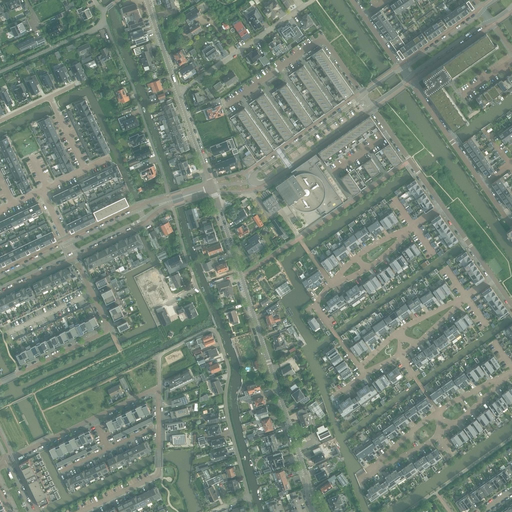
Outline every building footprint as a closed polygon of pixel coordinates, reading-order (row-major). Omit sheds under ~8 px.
[(21,5),(18,0),(12,0),(7,3),(11,10),(21,5)] [(400,0),(399,0),(395,3),(401,12),(406,9),(400,0)] [(406,0),(400,0),(406,9),(411,6),(406,0)] [(466,0),(464,2),(470,11),(474,8),(469,0),(468,0),(466,0)] [(175,1),(165,4),(167,10),(173,8),(173,11),(179,9),(178,7),(176,7),(175,1)] [(267,10),(264,12),(268,17),(271,15),(273,18),(275,16),(276,17),(278,16),(277,15),(279,13),(277,10),(280,7),(276,2),(273,4),(272,3),(266,8),(267,10)] [(464,2),(459,5),(466,14),(470,11),(464,2)] [(49,3),(38,8),(42,16),(53,11),(49,3)] [(395,3),(391,6),(392,8),(394,10),(397,15),(401,12),(395,3)] [(135,4),(123,8),(126,17),(128,17),(130,22),(131,27),(125,29),(126,33),(132,31),(132,28),(144,25),(141,18),(140,18),(139,19),(139,18),(139,17),(139,16),(139,15),(138,14),(138,13),(135,4)] [(4,14),(0,6),(0,5),(0,15),(1,17),(4,15),(6,20),(9,18),(7,12),(4,14)] [(460,6),(456,9),(461,17),(466,14),(459,5),(460,6)] [(78,13),(81,12),(84,20),(92,16),(88,8),(85,10),(83,7),(77,10),(78,13)] [(189,29),(186,31),(189,36),(193,34),(193,35),(202,29),(200,26),(198,22),(195,24),(193,20),(201,15),(197,8),(184,17),(188,23),(190,22),(192,26),(189,28),(189,29)] [(262,26),(258,21),(263,19),(256,9),(250,13),(252,16),(248,19),(250,21),(249,21),(250,22),(255,29),(258,27),(259,28),(262,26)] [(382,9),(372,16),(375,20),(385,13),(382,9)] [(450,10),(457,20),(461,17),(456,9),(452,12),(450,10)] [(450,10),(446,13),(453,23),(457,20),(450,10)] [(388,17),(385,13),(375,20),(378,24),(387,18),(388,17)] [(447,14),(442,17),(449,26),(453,23),(446,13),(447,14)] [(303,17),(304,18),(301,20),(305,25),(302,27),(305,30),(309,27),(308,25),(312,22),(307,14),(303,17)] [(387,18),(378,24),(381,29),(390,22),(387,18)] [(440,18),(435,21),(442,31),(447,28),(440,18)] [(54,27),(48,29),(51,37),(60,32),(58,28),(62,27),(59,20),(52,23),(54,27)] [(244,40),(244,41),(246,40),(250,38),(249,37),(251,36),(240,21),(241,23),(235,27),(244,40)] [(442,31),(435,21),(431,24),(438,34),(442,31)] [(22,22),(10,28),(15,37),(19,35),(20,36),(27,32),(26,30),(22,22)] [(392,27),(390,22),(381,29),(384,33),(392,27)] [(291,24),(290,23),(290,24),(287,26),(286,26),(283,28),(283,29),(280,31),(279,31),(279,32),(284,38),(284,39),(285,38),(290,34),(292,37),(292,38),(293,37),(297,35),(297,34),(297,35),(299,38),(303,35),(297,26),(294,28),(291,24)] [(432,25),(428,28),(434,37),(438,34),(431,24),(432,25)] [(393,27),(392,27),(384,33),(387,37),(395,31),(394,31),(392,27),(393,27)] [(428,28),(423,31),(430,40),(434,37),(428,28)] [(132,39),(133,41),(135,40),(137,45),(148,41),(147,36),(148,35),(147,34),(146,34),(145,32),(144,33),(142,29),(130,33),(132,37),(132,39)] [(395,31),(387,37),(390,41),(394,38),(398,35),(399,35),(398,35),(395,31)] [(417,35),(423,44),(427,41),(422,33),(418,36),(417,35)] [(274,40),(268,44),(275,54),(280,50),(282,53),(284,52),(286,54),(289,51),(288,49),(284,43),(281,45),(279,41),(281,39),(277,34),(275,35),(275,36),(272,38),(274,40)] [(491,49),(493,48),(494,50),(498,47),(497,45),(495,46),(486,34),(422,79),(424,82),(420,85),(422,88),(431,100),(453,132),(466,123),(467,125),(469,124),(466,119),(464,121),(444,91),(439,85),(444,81),(445,82),(461,70),(462,70),(467,67),(466,67),(474,61),(474,62),(479,58),(486,53),(491,49)] [(394,38),(401,48),(406,56),(409,54),(411,53),(405,45),(399,37),(398,35),(394,38)] [(417,35),(413,38),(419,47),(423,44),(417,35)] [(34,37),(18,44),(19,44),(23,51),(21,51),(37,44),(37,45),(33,47),(34,49),(46,43),(43,38),(35,41),(33,37),(34,37)] [(390,41),(396,51),(402,59),(404,58),(406,56),(401,48),(394,38),(390,41)] [(411,40),(408,41),(409,42),(415,50),(417,49),(419,47),(413,38),(411,40)] [(408,41),(409,42),(407,44),(405,45),(411,53),(415,50),(409,42),(408,41)] [(78,48),(81,55),(81,54),(86,52),(87,55),(86,55),(87,56),(85,57),(87,61),(91,60),(89,55),(88,51),(91,50),(88,43),(85,45),(79,48),(78,48)] [(144,58),(141,59),(142,63),(142,65),(143,64),(144,67),(148,66),(150,70),(151,70),(155,68),(156,68),(155,67),(154,64),(151,64),(150,61),(151,61),(151,60),(150,59),(153,58),(151,50),(146,51),(145,49),(144,45),(133,49),(135,54),(136,55),(138,54),(143,53),(145,58),(144,58)] [(209,51),(205,53),(210,59),(218,53),(214,47),(212,48),(210,45),(206,48),(209,51)] [(109,52),(107,47),(101,50),(103,54),(101,55),(96,57),(99,63),(100,66),(105,64),(104,61),(106,61),(111,58),(109,52)] [(322,48),(313,54),(313,55),(345,99),(354,93),(322,48)] [(180,51),(173,55),(175,57),(174,58),(175,60),(176,60),(184,56),(186,54),(183,49),(180,51)] [(258,58),(261,56),(256,50),(252,52),(252,51),(245,56),(251,64),(257,59),(258,58)] [(175,62),(176,64),(177,64),(178,66),(189,60),(187,58),(186,59),(184,56),(176,60),(175,61),(175,62)] [(84,65),(85,65),(88,71),(97,66),(94,60),(84,65)] [(180,72),(178,72),(180,77),(183,76),(184,79),(192,74),(192,75),(196,73),(193,68),(194,67),(195,68),(197,66),(194,61),(192,62),(189,64),(190,64),(180,71),(180,72)] [(75,76),(78,75),(80,79),(84,77),(85,77),(86,76),(87,77),(80,62),(79,62),(80,64),(74,67),(71,68),(72,69),(75,75),(75,76)] [(304,65),(295,71),(298,76),(307,70),(304,66),(304,65)] [(62,67),(54,71),(60,82),(68,79),(65,73),(68,71),(65,66),(62,67)] [(307,70),(298,76),(301,80),(310,74),(307,70)] [(233,72),(223,79),(228,86),(238,79),(233,72)] [(51,81),(54,79),(52,74),(49,75),(48,73),(41,76),(43,81),(44,85),(45,85),(47,88),(53,84),(51,81)] [(301,80),(304,84),(313,78),(310,74),(301,80)] [(36,85),(39,84),(35,75),(30,77),(31,80),(26,82),(32,95),(39,91),(36,85)] [(304,84),(307,88),(316,82),(313,78),(304,84)] [(511,84),(508,78),(503,82),(507,89),(508,91),(511,87),(511,84)] [(150,83),(147,84),(148,87),(151,86),(153,92),(156,91),(162,89),(159,80),(150,83)] [(501,80),(498,83),(503,91),(507,89),(503,82),(501,80)] [(223,86),(223,85),(220,82),(213,86),(216,91),(223,86)] [(316,82),(307,88),(310,93),(318,87),(316,82)] [(25,95),(24,92),(23,90),(26,89),(23,83),(21,84),(22,86),(13,91),(19,102),(27,98),(25,95)] [(278,89),(281,93),(289,87),(287,84),(287,83),(278,89)] [(498,83),(494,86),(500,94),(503,91),(498,83)] [(494,86),(490,88),(496,96),(500,94),(494,86)] [(289,87),(281,93),(283,96),(291,90),(289,87)] [(310,93),(313,97),(321,91),(318,87),(310,93)] [(490,88),(487,91),(492,99),(496,96),(490,88)] [(124,89),(117,91),(119,96),(117,97),(119,102),(121,101),(122,103),(130,100),(128,96),(127,97),(124,89)] [(0,101),(4,100),(7,106),(13,103),(11,99),(13,98),(10,93),(9,93),(7,90),(0,93),(0,101)] [(283,96),(286,100),(294,94),(291,90),(283,96)] [(313,97),(316,101),(324,95),(321,91),(313,97)] [(487,91),(483,93),(489,102),(492,99),(487,91)] [(195,102),(194,103),(195,105),(201,103),(204,102),(204,100),(202,96),(200,97),(198,92),(192,94),(195,102)] [(264,93),(255,99),(258,104),(267,98),(264,94),(264,93)] [(483,93),(479,96),(485,104),(489,102),(483,93)] [(286,100),(288,103),(296,97),(294,94),(286,100)] [(324,95),(316,101),(319,105),(327,99),(324,95)] [(479,96),(475,99),(481,107),(485,104),(479,96)] [(296,97),(288,103),(291,106),(299,101),(296,97)] [(258,104),(261,108),(270,102),(267,98),(258,104)] [(166,105),(163,106),(165,111),(167,110),(171,108),(174,107),(173,103),(172,103),(171,99),(166,101),(167,105),(166,105)] [(319,105),(322,109),(330,103),(327,99),(319,105)] [(76,104),(79,110),(83,107),(88,105),(85,100),(81,102),(76,104)] [(291,106),(293,110),(301,104),(299,101),(291,106)] [(261,108),(264,112),(273,106),(270,102),(261,108)] [(330,103),(322,109),(325,114),(333,108),(330,103)] [(301,104),(293,110),(296,113),(304,108),(301,104)] [(79,110),(81,115),(86,113),(90,110),(88,105),(83,107),(79,110)] [(224,114),(222,109),(222,108),(221,108),(220,105),(217,106),(215,107),(212,108),(207,110),(210,117),(215,115),(216,117),(224,114)] [(264,112),(267,116),(276,110),(273,106),(264,112)] [(165,111),(158,113),(159,115),(162,114),(166,113),(166,115),(169,114),(173,112),(176,111),(174,107),(171,108),(167,110),(165,111)] [(237,114),(239,117),(247,111),(245,108),(236,114),(237,114)] [(306,111),(304,108),(296,113),(298,117),(306,111)] [(81,115),(84,120),(88,118),(93,116),(90,110),(86,113),(81,115)] [(276,110),(267,116),(270,120),(279,114),(276,110)] [(247,111),(239,117),(241,121),(249,115),(247,111)] [(309,115),(306,111),(298,117),(300,120),(309,115)] [(279,114),(270,120),(273,125),(282,119),(279,114)] [(241,121),(244,124),(252,118),(249,115),(241,121)] [(311,118),(309,115),(300,120),(303,124),(311,118)] [(84,120),(86,125),(91,123),(95,121),(93,116),(88,118),(84,120)] [(128,120),(127,120),(125,116),(118,119),(120,123),(123,122),(126,129),(138,124),(135,117),(130,119),(128,120)] [(370,116),(367,118),(367,119),(372,127),(376,124),(370,116)] [(52,123),(49,117),(40,122),(38,123),(41,128),(43,127),(52,123)] [(252,118),(244,124),(246,127),(254,122),(252,118)] [(313,122),(311,118),(303,124),(305,127),(313,122)] [(367,118),(363,121),(369,129),(372,127),(367,119),(367,118)] [(273,125),(276,129),(285,123),(282,119),(273,125)] [(86,125),(88,130),(93,128),(98,126),(95,121),(91,123),(86,125)] [(213,124),(207,126),(209,132),(210,132),(211,134),(210,134),(212,140),(219,138),(222,137),(225,136),(227,135),(225,129),(224,129),(223,127),(224,127),(222,121),(221,121),(220,121),(216,122),(213,124)] [(363,121),(360,123),(365,131),(369,129),(363,121)] [(254,122),(246,127),(249,131),(257,125),(254,122)] [(54,128),(52,123),(43,127),(41,128),(42,128),(44,133),(45,132),(54,128)] [(276,129),(279,133),(288,127),(285,123),(276,129)] [(360,123),(356,126),(362,134),(365,131),(360,123)] [(249,131),(251,134),(259,129),(257,125),(249,131)] [(88,130),(91,135),(96,133),(100,131),(98,126),(93,128),(88,130)] [(356,126),(353,128),(358,136),(362,134),(356,126)] [(174,130),(172,131),(174,136),(178,135),(179,134),(184,133),(182,128),(182,127),(178,129),(176,129),(174,130)] [(279,133),(282,137),(291,131),(288,127),(279,133)] [(57,133),(54,128),(45,132),(44,133),(47,138),(48,137),(57,133)] [(353,128),(349,131),(355,139),(358,136),(353,128)] [(259,129),(251,134),(254,138),(262,132),(259,129)] [(511,137),(511,134),(508,129),(503,132),(511,143),(511,142),(511,140),(510,139),(511,137)] [(502,130),(497,133),(504,143),(507,141),(510,144),(511,143),(503,132),(502,130)] [(91,135),(93,141),(98,138),(103,136),(100,131),(96,133),(91,135)] [(133,146),(146,141),(143,134),(139,136),(138,134),(137,135),(135,131),(130,134),(131,137),(130,138),(133,146)] [(294,135),(291,131),(282,137),(285,142),(294,135)] [(349,131),(346,133),(351,141),(355,139),(349,131)] [(254,138),(256,141),(264,136),(262,132),(254,138)] [(59,138),(57,133),(48,137),(47,138),(49,143),(50,142),(59,138)] [(346,133),(342,136),(348,144),(351,141),(346,133)] [(93,141),(96,146),(101,143),(105,141),(103,136),(98,138),(93,141)] [(256,141),(259,145),(267,139),(264,136),(256,141)] [(342,136),(339,138),(344,146),(345,146),(348,144),(342,136)] [(10,143),(7,138),(0,140),(0,147),(1,147),(10,143)] [(62,143),(59,138),(50,142),(49,143),(52,148),(53,148),(62,143)] [(339,138),(335,141),(341,149),(345,146),(344,146),(339,138)] [(463,143),(467,148),(474,143),(471,138),(463,143)] [(232,139),(226,141),(222,143),(214,145),(214,146),(210,147),(211,152),(213,152),(214,155),(221,153),(226,151),(229,150),(235,148),(232,139)] [(259,145),(261,148),(269,143),(267,139),(259,145)] [(96,146),(98,151),(103,149),(108,146),(105,141),(101,143),(96,146)] [(335,141),(332,143),(337,151),(338,151),(341,149),(335,141)] [(12,148),(10,143),(1,147),(0,147),(0,148),(2,153),(3,152),(12,148)] [(64,148),(62,143),(53,148),(52,148),(54,153),(55,153),(64,148)] [(269,143),(261,148),(263,152),(272,146),(269,143)] [(332,143),(328,145),(328,146),(334,153),(334,154),(338,151),(337,151),(332,143)] [(467,148),(470,153),(478,147),(474,143),(467,148)] [(381,149),(384,153),(392,147),(390,144),(381,149)] [(328,145),(325,148),(331,156),(334,154),(334,153),(328,146),(328,145)] [(98,151),(101,156),(106,154),(110,152),(108,146),(103,149),(98,151)] [(274,150),(272,146),(263,152),(266,155),(274,150)] [(140,147),(133,150),(134,153),(137,160),(152,154),(149,147),(141,150),(140,147)] [(384,153),(386,156),(394,151),(392,147),(384,153)] [(470,153),(473,158),(481,152),(478,147),(470,153)] [(6,157),(15,153),(12,148),(3,152),(2,153),(5,158),(6,157)] [(67,153),(64,148),(55,153),(54,153),(57,158),(58,158),(67,153)] [(325,148),(321,150),(327,158),(331,156),(325,148)] [(321,150),(318,153),(324,161),(327,158),(321,150)] [(386,156),(389,160),(397,154),(394,151),(386,156)] [(473,158),(476,162),(484,157),(481,152),(473,158)] [(17,158),(15,153),(6,157),(5,158),(7,163),(6,163),(6,164),(8,163),(17,158)] [(60,163),(69,159),(67,153),(58,158),(57,158),(59,163),(58,164),(60,163)] [(251,153),(246,156),(252,165),(257,162),(251,153)] [(291,173),(292,174),(291,175),(275,186),(289,204),(290,203),(291,204),(292,205),(293,206),(294,207),(295,208),(296,208),(297,209),(299,210),(300,210),(301,211),(303,211),(305,211),(306,211),(307,211),(308,211),(310,211),(311,210),(312,210),(314,210),(315,209),(316,209),(317,208),(323,216),(322,217),(323,217),(344,203),(316,164),(320,161),(316,154),(291,172),(291,173)] [(389,160),(391,164),(399,158),(400,158),(397,154),(389,160)] [(175,158),(170,160),(172,166),(179,164),(181,170),(189,167),(187,161),(186,161),(185,159),(181,160),(181,159),(181,160),(180,156),(175,158)] [(242,159),(248,168),(252,165),(246,156),(242,159)] [(227,160),(225,161),(229,170),(231,169),(230,167),(237,164),(235,157),(227,160)] [(476,162),(480,167),(488,161),(484,157),(476,162)] [(11,168),(20,163),(17,158),(8,163),(6,164),(9,169),(11,168)] [(399,158),(391,164),(394,167),(402,161),(400,158),(399,158)] [(63,168),(72,164),(69,159),(60,163),(58,164),(61,169),(63,168)] [(371,159),(362,165),(365,169),(374,163),(371,159)] [(229,170),(225,161),(223,162),(216,164),(218,171),(225,168),(226,171),(229,170)] [(480,167),(483,172),(491,166),(488,161),(480,167)] [(13,173),(22,169),(20,163),(11,168),(9,169),(10,168),(12,173),(13,173)] [(377,167),(374,163),(365,169),(368,173),(377,167)] [(74,169),(72,164),(63,168),(61,169),(63,174),(65,173),(74,169)] [(122,176),(117,165),(113,168),(117,177),(117,178),(118,179),(122,176)] [(157,175),(152,177),(158,175),(154,165),(145,169),(154,166),(157,175)] [(145,169),(141,171),(143,176),(147,174),(149,179),(149,178),(150,180),(152,179),(152,177),(157,175),(154,166),(145,169)] [(483,172),(486,176),(494,171),(491,166),(483,172)] [(189,167),(181,170),(183,175),(191,173),(189,167)] [(380,171),(377,167),(368,173),(371,178),(380,172),(380,171)] [(117,177),(113,168),(109,169),(113,178),(113,180),(117,178),(117,177)] [(25,174),(22,169),(13,173),(12,173),(12,174),(13,173),(16,178),(13,179),(14,179),(15,179),(16,178),(20,176),(25,174)] [(113,178),(109,169),(105,171),(109,180),(113,178)] [(109,180),(105,171),(100,173),(105,182),(109,180)] [(105,182),(100,173),(96,175),(101,184),(100,184),(101,185),(105,183),(105,182)] [(340,178),(343,182),(351,176),(348,173),(340,178)] [(27,179),(25,174),(20,176),(16,178),(15,179),(14,179),(16,184),(17,184),(18,183),(23,181),(27,179)] [(101,184),(96,175),(92,177),(97,186),(100,184),(101,184)] [(184,183),(182,176),(176,178),(178,185),(184,183)] [(343,182),(345,185),(354,180),(351,176),(343,182)] [(97,186),(92,177),(88,179),(93,188),(92,188),(93,189),(97,187),(97,186)] [(502,177),(492,184),(495,189),(505,182),(502,177)] [(21,188),(29,184),(27,179),(23,181),(18,183),(17,184),(16,184),(17,184),(20,189),(21,188)] [(93,188),(88,179),(84,181),(89,190),(92,188),(93,188)] [(345,185),(348,189),(356,183),(354,180),(345,185)] [(410,190),(418,184),(415,180),(405,186),(409,191),(410,190)] [(89,190),(84,181),(80,183),(84,192),(89,190)] [(505,182),(495,189),(498,194),(508,187),(508,186),(506,188),(503,184),(505,182)] [(348,189),(350,193),(359,187),(356,183),(348,189)] [(32,189),(29,184),(21,188),(20,189),(22,194),(23,194),(32,189)] [(83,194),(78,184),(73,186),(78,196),(83,194)] [(413,195),(421,189),(418,184),(410,190),(413,194),(413,195)] [(78,196),(73,186),(68,189),(73,198),(72,198),(74,200),(79,197),(78,196)] [(359,187),(350,193),(353,196),(361,190),(359,187)] [(508,187),(498,194),(502,198),(511,191),(508,187)] [(73,198),(68,189),(63,191),(68,200),(72,198),(73,198)] [(416,199),(424,193),(421,189),(413,195),(413,194),(412,195),(415,200),(416,199)] [(68,200),(63,191),(59,194),(63,202),(68,200)] [(511,191),(502,198),(505,203),(511,198),(511,191)] [(123,193),(118,195),(119,199),(124,208),(129,205),(125,196),(123,193)] [(424,193),(416,199),(419,203),(427,197),(424,193)] [(63,202),(59,194),(54,196),(58,205),(63,202)] [(118,195),(113,198),(114,202),(119,210),(124,208),(119,199),(118,195)] [(273,195),(263,202),(271,215),(281,208),(280,206),(273,195)] [(422,208),(431,202),(427,197),(419,203),(418,204),(421,209),(422,208)] [(113,198),(107,200),(109,204),(113,213),(119,210),(114,202),(113,198)] [(107,200),(102,203),(104,206),(108,215),(113,213),(109,204),(107,200)] [(422,208),(425,212),(434,206),(431,202),(422,208)] [(43,212),(39,203),(34,206),(38,214),(43,212)] [(102,203),(97,205),(99,209),(103,218),(108,215),(104,206),(102,203)] [(97,205),(92,208),(93,211),(98,220),(103,218),(99,209),(97,205)] [(38,214),(34,206),(29,208),(33,217),(38,214)] [(33,217),(29,208),(24,210),(28,219),(33,217)] [(193,209),(186,211),(189,222),(197,220),(197,219),(199,219),(196,208),(193,209)] [(236,217),(233,219),(236,224),(243,220),(242,219),(247,216),(245,211),(243,209),(241,211),(238,213),(239,215),(236,217)] [(28,219),(24,210),(19,213),(23,222),(23,221),(28,219)] [(391,211),(385,215),(392,225),(396,222),(398,221),(398,220),(397,219),(395,216),(396,215),(393,211),(392,212),(391,211)] [(92,212),(87,215),(91,223),(96,221),(92,212)] [(23,222),(19,213),(14,215),(18,224),(19,225),(24,223),(23,221),(23,222)] [(439,214),(431,220),(434,225),(438,222),(442,219),(439,214)] [(18,224),(14,215),(9,217),(13,226),(14,228),(19,225),(18,224)] [(87,215),(82,217),(86,226),(91,223),(87,215)] [(163,225),(169,222),(172,220),(171,217),(170,215),(160,219),(161,222),(163,225)] [(385,215),(379,220),(385,228),(386,229),(388,228),(392,225),(385,215)] [(13,226),(9,217),(4,220),(9,229),(13,226)] [(82,217),(77,219),(81,228),(86,226),(82,217)] [(277,218),(271,222),(281,235),(287,231),(277,218)] [(77,219),(72,222),(76,231),(81,228),(77,219)] [(383,229),(377,219),(372,223),(378,232),(383,229)] [(438,222),(434,225),(437,229),(441,226),(446,223),(442,219),(438,222)] [(9,229),(4,220),(0,221),(0,223),(4,231),(9,229)] [(204,228),(202,228),(203,232),(205,231),(206,235),(214,232),(215,232),(211,222),(207,223),(206,221),(202,222),(203,225),(204,228)] [(72,222),(67,224),(69,229),(71,233),(74,232),(76,231),(72,222)] [(169,222),(163,225),(161,224),(160,225),(160,226),(157,227),(160,232),(162,236),(164,235),(173,231),(171,227),(170,225),(169,222)] [(372,223),(371,222),(366,225),(367,226),(373,235),(378,232),(372,223)] [(441,226),(437,229),(440,234),(445,231),(449,228),(446,223),(441,226)] [(241,226),(236,229),(238,233),(240,237),(249,232),(247,228),(247,227),(244,228),(243,225),(241,226)] [(365,227),(364,226),(359,229),(360,230),(366,238),(371,235),(365,227)] [(153,228),(149,230),(151,234),(153,239),(158,237),(155,232),(153,228)] [(445,231),(440,234),(443,238),(448,235),(452,232),(449,228),(445,231)] [(366,238),(360,230),(355,234),(361,242),(366,238)] [(54,236),(52,231),(47,234),(52,243),(54,242),(54,241),(56,240),(54,236)] [(206,235),(207,237),(204,238),(205,242),(208,241),(209,244),(217,241),(218,241),(215,232),(214,232),(206,235)] [(448,235),(443,238),(447,243),(451,240),(455,237),(452,232),(448,235)] [(140,238),(139,236),(138,233),(132,236),(135,241),(137,245),(138,247),(143,244),(142,243),(140,238)] [(52,243),(47,234),(42,236),(47,245),(52,243)] [(248,240),(251,244),(246,247),(250,254),(254,252),(255,253),(259,251),(260,250),(259,248),(262,246),(257,240),(259,238),(257,235),(248,240)] [(359,243),(354,235),(349,238),(354,246),(359,243)] [(47,245),(42,236),(37,239),(42,247),(47,245)] [(135,241),(132,236),(133,236),(128,239),(128,238),(130,243),(132,247),(133,249),(138,247),(137,245),(135,241)] [(349,238),(348,237),(343,241),(344,242),(350,250),(354,246),(349,238)] [(447,243),(450,247),(458,241),(455,237),(451,240),(447,243)] [(130,243),(128,238),(123,240),(125,245),(127,250),(128,251),(133,249),(132,247),(130,243)] [(37,239),(33,241),(35,245),(37,250),(39,249),(40,248),(42,247),(37,239)] [(125,245),(123,240),(123,241),(118,243),(120,248),(122,252),(123,254),(128,251),(127,250),(125,245)] [(33,241),(28,243),(32,252),(37,250),(35,245),(33,241)] [(32,252),(28,243),(23,246),(25,250),(27,254),(29,253),(30,253),(32,252)] [(120,248),(118,243),(113,245),(115,250),(118,255),(118,256),(123,254),(122,252),(120,248)] [(223,251),(220,243),(207,248),(207,247),(202,248),(203,252),(208,251),(210,255),(223,251)] [(349,253),(343,243),(338,247),(344,256),(349,253)] [(414,244),(414,243),(412,245),(408,248),(415,257),(421,253),(420,252),(421,251),(418,247),(417,248),(415,244),(414,244)] [(115,250),(113,245),(113,246),(109,248),(108,247),(108,248),(110,252),(113,257),(113,259),(118,256),(118,255),(115,250)] [(23,246),(18,248),(22,257),(27,254),(25,250),(23,246)] [(344,256),(338,247),(333,250),(339,260),(344,256)] [(18,248),(13,250),(17,259),(22,257),(18,248)] [(110,252),(108,248),(106,249),(103,250),(106,255),(108,259),(112,257),(113,259),(113,257),(110,252)] [(402,252),(403,253),(409,262),(416,258),(415,257),(408,248),(404,250),(402,252)] [(13,250),(8,253),(12,262),(17,259),(13,250)] [(106,255),(103,250),(103,251),(99,253),(99,252),(98,252),(101,257),(103,262),(104,263),(103,261),(108,259),(106,255)] [(160,261),(168,257),(165,251),(157,255),(160,261)] [(457,257),(460,262),(465,259),(469,256),(465,251),(457,257)] [(101,257),(98,252),(94,255),(96,259),(98,264),(99,266),(104,263),(103,262),(101,257)] [(8,253),(3,255),(7,264),(12,262),(8,253)] [(333,254),(332,253),(326,257),(327,258),(333,267),(337,264),(339,263),(339,262),(338,261),(333,254)] [(96,259),(94,255),(93,255),(94,255),(89,257),(91,262),(93,266),(94,268),(99,266),(98,264),(96,259)] [(178,264),(183,263),(179,255),(167,260),(167,261),(171,268),(168,269),(170,274),(180,269),(178,264)] [(399,256),(395,259),(401,267),(401,268),(402,269),(408,264),(402,256),(402,255),(401,255),(399,256)] [(465,259),(460,262),(463,266),(468,263),(472,260),(469,256),(465,259)] [(91,262),(89,257),(84,259),(86,264),(88,269),(89,270),(94,268),(93,266),(91,262)] [(326,257),(320,261),(321,262),(320,263),(323,267),(323,266),(326,270),(327,271),(329,269),(333,267),(327,258),(326,257)] [(395,259),(389,263),(395,272),(401,268),(401,267),(395,259)] [(468,263),(463,266),(466,271),(471,268),(475,265),(472,260),(468,263)] [(208,262),(203,264),(206,271),(211,269),(208,262)] [(227,267),(227,266),(227,265),(227,266),(226,262),(216,266),(215,266),(216,270),(218,270),(219,273),(219,274),(224,273),(223,271),(228,270),(228,269),(229,268),(228,267),(227,267)] [(74,270),(72,265),(67,268),(69,272),(69,273),(71,277),(72,279),(77,276),(76,274),(74,270)] [(471,268),(466,271),(470,275),(474,272),(478,269),(475,265),(471,268)] [(389,266),(383,270),(389,279),(395,275),(389,266)] [(69,272),(67,268),(66,268),(67,268),(62,270),(64,275),(66,279),(67,281),(67,279),(71,277),(72,279),(71,277),(69,273),(69,272)] [(317,269),(309,274),(317,285),(320,283),(322,282),(322,281),(320,279),(323,277),(317,269)] [(474,272),(470,275),(473,280),(477,277),(481,274),(478,269),(474,272)] [(64,275),(62,270),(57,272),(59,277),(61,282),(62,283),(67,281),(66,279),(64,275)] [(377,274),(377,275),(377,276),(383,284),(390,280),(389,279),(383,270),(379,273),(377,274)] [(59,277),(57,272),(57,273),(53,275),(52,274),(52,275),(54,279),(57,284),(57,286),(62,283),(61,282),(59,277)] [(159,278),(156,272),(150,275),(149,274),(142,278),(147,289),(155,285),(153,281),(159,278)] [(178,274),(169,278),(174,289),(183,284),(181,281),(182,280),(181,280),(180,277),(181,277),(180,277),(178,274)] [(309,274),(301,280),(303,282),(307,288),(310,286),(311,288),(312,288),(312,289),(314,287),(317,285),(309,274)] [(477,277),(473,280),(476,284),(485,278),(481,274),(477,277)] [(54,279),(52,275),(47,277),(49,282),(52,286),(53,288),(57,286),(57,284),(54,279)] [(375,276),(369,280),(375,289),(381,284),(375,276)] [(49,282),(47,277),(47,278),(43,280),(43,279),(42,279),(45,284),(47,289),(48,290),(53,288),(52,286),(49,282)] [(107,287),(113,284),(111,281),(108,283),(105,277),(96,282),(99,288),(105,284),(107,287)] [(45,284),(42,279),(37,282),(40,286),(42,291),(43,293),(48,290),(47,289),(45,284)] [(369,280),(363,284),(369,293),(375,289),(369,280)] [(231,286),(230,281),(217,285),(220,292),(225,290),(227,297),(233,295),(231,286)] [(40,286),(37,282),(38,282),(33,285),(37,293),(38,295),(43,293),(42,291),(40,286)] [(278,288),(275,289),(280,297),(283,295),(285,293),(288,291),(291,289),(286,282),(283,284),(280,286),(278,288)] [(444,282),(438,286),(445,296),(451,291),(448,287),(448,286),(446,282),(445,283),(444,282)] [(108,290),(102,293),(104,298),(116,292),(113,284),(107,287),(108,290)] [(157,288),(151,292),(154,299),(153,299),(155,303),(156,303),(157,304),(165,300),(161,292),(165,289),(162,284),(157,287),(157,288)] [(355,286),(351,288),(359,299),(364,296),(363,294),(366,292),(361,285),(358,287),(357,286),(357,285),(356,285),(355,286)] [(34,295),(30,286),(25,288),(27,293),(29,297),(30,299),(35,296),(34,295)] [(438,286),(432,290),(439,300),(445,296),(438,286)] [(493,291),(490,286),(482,292),(481,293),(484,297),(485,296),(489,294),(493,291)] [(27,293),(25,288),(20,290),(22,295),(24,300),(25,301),(25,299),(29,297),(30,299),(29,297),(27,293)] [(347,292),(346,292),(347,292),(347,293),(348,295),(345,297),(351,305),(359,299),(351,288),(348,291),(347,292)] [(429,289),(424,293),(431,303),(436,299),(429,289)] [(22,295),(20,290),(20,291),(15,293),(15,292),(17,297),(19,302),(20,304),(25,301),(24,300),(22,295)] [(485,296),(488,301),(492,298),(496,295),(493,291),(489,294),(485,296)] [(17,297),(15,292),(10,295),(12,300),(15,304),(15,306),(16,306),(15,304),(19,302),(20,304),(19,302),(17,297)] [(120,300),(116,292),(104,298),(106,304),(113,301),(114,303),(120,300)] [(431,303),(424,293),(419,296),(426,306),(431,303)] [(12,300),(10,295),(6,298),(5,297),(7,302),(10,307),(10,308),(15,306),(15,304),(12,300)] [(337,295),(332,298),(340,309),(348,304),(342,295),(339,297),(338,296),(337,295)] [(495,302),(500,299),(496,295),(492,298),(488,301),(487,302),(490,306),(491,305),(495,302)] [(416,296),(411,299),(419,309),(423,306),(416,296)] [(7,302),(5,297),(0,300),(3,304),(5,309),(6,311),(10,308),(10,307),(7,302)] [(268,298),(261,302),(263,306),(270,301),(268,298)] [(327,302),(328,303),(329,304),(326,306),(332,315),(340,309),(332,298),(329,301),(327,302)] [(419,309),(411,299),(407,302),(414,313),(419,309)] [(498,307),(503,304),(500,299),(495,302),(491,305),(490,306),(493,310),(494,310),(498,307)] [(122,310),(124,309),(120,300),(114,303),(116,306),(109,309),(112,314),(121,309),(122,310)] [(272,311),(280,306),(278,303),(266,310),(268,313),(269,315),(266,316),(267,320),(266,320),(268,325),(269,325),(270,327),(277,325),(276,322),(280,321),(279,316),(273,318),(272,314),(273,314),(272,311)] [(405,303),(400,306),(406,315),(411,312),(405,303)] [(193,309),(194,308),(192,304),(191,304),(184,308),(189,319),(196,315),(193,309)] [(501,311),(506,308),(503,304),(498,307),(494,310),(493,310),(496,315),(497,314),(501,311)] [(406,315),(400,306),(395,310),(401,319),(406,315)] [(233,307),(223,310),(224,313),(227,312),(230,323),(233,322),(233,324),(238,323),(237,321),(238,320),(235,310),(234,310),(233,307)] [(509,313),(506,308),(501,311),(497,314),(501,319),(509,313)] [(112,314),(111,314),(114,320),(121,317),(122,319),(128,317),(127,314),(124,315),(121,310),(122,310),(121,309),(112,314)] [(165,309),(158,313),(163,325),(164,325),(170,323),(170,322),(171,322),(165,309)] [(393,311),(388,314),(395,323),(400,320),(393,311)] [(467,314),(466,313),(466,314),(464,315),(460,318),(467,327),(473,323),(473,322),(473,321),(471,318),(470,318),(467,314)] [(388,314),(384,318),(390,327),(395,323),(388,314)] [(94,315),(89,317),(93,326),(94,328),(99,325),(98,324),(97,321),(98,320),(96,316),(94,316),(94,315)] [(89,317),(84,320),(88,329),(89,330),(94,328),(93,326),(89,317)] [(120,331),(132,325),(128,317),(122,319),(124,322),(117,325),(120,331)] [(312,318),(308,321),(310,325),(309,326),(312,329),(313,329),(314,331),(321,326),(323,324),(318,317),(316,319),(315,318),(314,317),(312,318)] [(388,328),(381,318),(376,321),(384,331),(388,328)] [(455,322),(454,322),(455,322),(455,323),(461,332),(467,327),(460,318),(456,321),(455,322)] [(83,320),(84,321),(80,324),(83,331),(84,333),(84,332),(88,330),(89,331),(89,330),(88,329),(84,320),(83,320)] [(384,331),(376,321),(372,324),(372,325),(379,335),(384,331)] [(80,324),(79,322),(74,324),(75,326),(78,333),(79,335),(84,333),(83,331),(80,324)] [(454,325),(449,328),(456,338),(461,335),(454,325)] [(79,335),(78,333),(75,326),(70,328),(74,336),(74,338),(75,337),(74,337),(79,335)] [(69,327),(64,329),(65,331),(69,338),(70,340),(74,338),(74,336),(70,328),(69,327)] [(367,332),(373,341),(378,338),(372,328),(367,332)] [(456,338),(449,328),(444,331),(451,342),(456,338)] [(69,338),(65,331),(64,329),(59,331),(60,333),(64,340),(64,342),(65,342),(69,340),(70,340),(69,338)] [(55,335),(59,343),(60,345),(65,342),(64,342),(64,340),(60,333),(59,331),(54,334),(55,335)] [(362,335),(369,345),(373,341),(367,332),(362,335)] [(197,340),(195,341),(197,345),(203,342),(214,338),(212,333),(201,337),(196,339),(197,340)] [(59,343),(55,335),(54,334),(50,336),(54,345),(55,347),(59,344),(59,345),(60,345),(59,343)] [(275,344),(274,345),(275,350),(286,347),(284,341),(283,342),(280,334),(273,336),(275,344)] [(444,334),(439,338),(446,348),(451,344),(444,334)] [(54,345),(50,336),(45,338),(45,340),(49,348),(50,349),(53,348),(55,347),(54,345)] [(203,342),(197,345),(197,347),(200,346),(201,349),(205,347),(216,343),(214,338),(203,342)] [(361,338),(355,342),(362,352),(368,347),(361,338)] [(446,348),(439,338),(434,341),(441,351),(446,348)] [(41,342),(40,342),(44,350),(45,352),(45,351),(49,349),(50,350),(50,349),(49,348),(45,340),(41,342)] [(35,343),(36,345),(39,352),(40,354),(45,352),(44,350),(40,342),(41,342),(40,341),(35,343)] [(362,352),(355,342),(349,346),(350,347),(349,348),(352,352),(353,351),(356,356),(362,352)] [(433,344),(429,347),(435,356),(440,353),(433,344)] [(36,345),(31,347),(34,355),(35,356),(36,356),(35,356),(40,354),(39,352),(36,345)] [(31,347),(31,348),(26,350),(26,349),(26,350),(29,357),(30,359),(35,356),(34,355),(31,347)] [(333,347),(325,353),(329,359),(338,353),(336,349),(335,349),(333,347)] [(435,356),(429,347),(424,351),(430,360),(435,356)] [(211,349),(204,352),(204,354),(208,353),(211,358),(219,354),(216,348),(211,350),(211,349)] [(26,350),(21,352),(24,359),(25,361),(26,361),(30,359),(29,357),(26,350)] [(21,352),(16,355),(14,356),(16,360),(18,359),(20,364),(25,361),(24,359),(21,352)] [(422,352),(417,355),(424,364),(429,361),(422,352)] [(338,353),(329,359),(329,360),(330,359),(334,365),(342,360),(340,357),(341,357),(338,353)] [(424,364),(417,355),(412,359),(416,364),(415,364),(417,367),(418,367),(419,368),(424,364)] [(493,356),(487,360),(493,370),(499,365),(496,361),(497,360),(494,356),(493,357),(493,356)] [(493,370),(487,360),(481,364),(487,373),(487,374),(488,374),(489,372),(493,370)] [(343,361),(334,367),(339,373),(348,366),(345,362),(344,363),(343,361)] [(210,366),(209,367),(212,373),(221,369),(218,363),(213,365),(212,362),(209,363),(210,366)] [(290,365),(282,370),(285,379),(295,373),(290,365)] [(471,367),(478,378),(479,378),(485,373),(478,365),(473,369),(471,367)] [(348,366),(339,373),(343,379),(344,379),(348,377),(348,376),(352,373),(350,371),(351,370),(348,366)] [(403,375),(401,372),(400,372),(397,367),(392,371),(399,381),(399,380),(403,377),(402,376),(403,375)] [(478,378),(471,367),(465,371),(472,382),(478,378)] [(189,370),(169,380),(169,386),(170,390),(193,378),(191,375),(189,370)] [(399,381),(392,371),(387,374),(394,384),(399,381)] [(463,372),(458,376),(465,385),(468,382),(469,382),(470,382),(469,381),(469,380),(463,372)] [(384,374),(382,375),(378,378),(385,388),(384,387),(390,382),(385,375),(384,374)] [(458,376),(453,379),(459,387),(460,388),(461,388),(465,385),(458,376)] [(124,377),(119,379),(124,389),(128,386),(124,377)] [(211,383),(215,394),(223,391),(218,380),(217,381),(215,378),(210,380),(211,383)] [(372,382),(372,383),(373,383),(379,392),(385,388),(378,378),(374,381),(372,382)] [(451,379),(446,382),(452,391),(457,388),(451,379)] [(446,382),(441,386),(447,395),(452,391),(446,382)] [(244,392),(246,396),(240,398),(241,401),(245,400),(252,398),(252,397),(251,398),(249,394),(252,393),(255,392),(255,391),(260,389),(258,383),(247,386),(248,390),(244,392)] [(119,385),(108,390),(111,397),(119,393),(120,395),(123,394),(119,385)] [(367,385),(365,386),(362,389),(370,400),(378,394),(372,385),(369,388),(368,386),(367,385)] [(435,391),(441,399),(446,396),(439,387),(435,390),(435,391)] [(300,399),(301,401),(300,401),(302,404),(309,399),(307,396),(305,398),(304,396),(299,389),(298,390),(296,388),(292,391),(293,393),(292,394),(297,402),(300,399)] [(357,392),(357,393),(358,393),(359,395),(357,396),(356,397),(362,405),(370,400),(362,389),(359,391),(357,392)] [(511,401),(511,395),(508,390),(502,394),(509,404),(511,401)] [(433,398),(436,403),(441,399),(435,391),(430,394),(430,395),(432,398),(433,398)] [(186,395),(172,400),(172,407),(174,407),(188,403),(187,399),(186,395)] [(255,409),(257,408),(257,406),(265,403),(266,402),(265,400),(264,400),(263,397),(253,400),(252,398),(245,400),(246,403),(249,402),(250,404),(252,403),(254,410),(255,409)] [(350,398),(350,397),(349,398),(348,399),(345,401),(352,412),(360,406),(354,398),(352,400),(350,398)] [(425,397),(420,400),(426,410),(431,406),(428,401),(429,401),(426,397),(426,398),(425,397)] [(502,411),(508,407),(502,398),(501,397),(499,399),(496,401),(495,401),(503,412),(502,411)] [(310,404),(307,406),(312,413),(315,411),(319,417),(322,416),(325,414),(315,400),(313,402),(310,404)] [(420,400),(415,404),(422,413),(426,410),(420,400)] [(340,404),(340,405),(340,406),(341,407),(338,409),(344,418),(352,412),(345,401),(341,403),(340,404)] [(503,412),(495,401),(491,404),(489,406),(490,407),(497,416),(503,412)] [(146,403),(141,405),(145,414),(150,412),(146,403)] [(141,405),(135,408),(136,408),(140,417),(140,416),(144,414),(145,414),(141,405)] [(413,405),(409,408),(415,418),(419,415),(420,414),(419,413),(413,405)] [(173,411),(170,412),(172,419),(175,418),(189,414),(187,407),(173,411)] [(254,410),(249,411),(250,414),(254,413),(255,417),(256,420),(256,421),(261,419),(260,416),(268,413),(266,407),(256,410),(255,409),(254,410)] [(298,411),(299,414),(299,416),(300,420),(301,419),(301,421),(302,427),(311,424),(312,423),(310,417),(312,416),(310,412),(308,413),(307,411),(305,407),(303,407),(298,411)] [(131,410),(135,419),(140,417),(136,408),(131,410)] [(409,408),(404,412),(409,420),(410,421),(411,420),(415,418),(409,408)] [(496,418),(489,410),(489,409),(487,410),(483,413),(489,422),(496,418)] [(131,410),(128,411),(126,412),(126,413),(126,412),(130,421),(131,421),(135,419),(131,410)] [(121,414),(126,424),(130,421),(126,412),(126,413),(122,415),(121,414)] [(207,416),(207,417),(206,417),(207,422),(208,421),(209,423),(212,422),(217,421),(220,420),(218,413),(215,414),(215,413),(210,414),(210,415),(207,416)] [(402,413),(397,416),(404,426),(408,423),(409,422),(408,421),(402,413)] [(489,422),(483,413),(479,416),(477,417),(477,418),(483,426),(489,421),(489,422)] [(125,424),(126,424),(121,414),(116,417),(121,426),(121,425),(125,423),(125,424)] [(397,416),(393,420),(398,428),(399,429),(400,428),(404,426),(397,416)] [(112,419),(111,419),(116,428),(121,426),(116,417),(112,419)] [(254,425),(257,424),(259,423),(259,426),(260,427),(261,427),(271,423),(272,422),(271,420),(270,420),(269,417),(262,420),(261,419),(256,421),(256,420),(253,421),(254,425)] [(111,419),(106,422),(111,430),(115,428),(116,428),(111,419)] [(482,428),(477,421),(476,420),(474,421),(470,424),(476,433),(482,428)] [(181,427),(184,427),(183,421),(167,424),(168,431),(182,429),(181,427)] [(261,427),(262,430),(257,432),(258,434),(263,433),(273,429),(272,427),(273,426),(273,424),(272,424),(271,423),(261,427)] [(392,423),(387,426),(394,435),(397,432),(399,432),(398,430),(392,423)] [(476,433),(470,424),(466,427),(464,428),(465,430),(470,437),(476,433)] [(208,430),(207,430),(208,435),(209,434),(210,436),(213,435),(218,434),(221,433),(219,425),(208,428),(208,430)] [(317,428),(318,431),(316,432),(318,437),(320,440),(331,435),(329,432),(327,427),(325,428),(324,425),(317,428)] [(387,426),(382,429),(388,437),(389,439),(390,438),(394,435),(387,426)] [(89,430),(84,433),(89,442),(93,439),(89,430)] [(469,438),(463,431),(462,430),(460,431),(456,434),(462,442),(469,438)] [(381,431),(376,435),(384,445),(387,442),(388,441),(387,440),(381,431)] [(79,435),(84,444),(84,443),(88,441),(88,442),(89,442),(84,433),(84,432),(79,435)] [(276,439),(275,435),(274,435),(274,433),(267,436),(262,437),(263,440),(265,439),(266,443),(269,442),(276,440),(276,439)] [(186,444),(185,434),(184,434),(172,435),(169,436),(170,442),(173,442),(173,444),(173,445),(186,444)] [(462,442),(456,434),(452,437),(450,438),(451,439),(454,443),(453,443),(456,447),(462,442)] [(74,437),(79,446),(84,444),(79,435),(75,437),(74,437)] [(376,435),(372,438),(378,447),(379,448),(380,447),(384,445),(376,435)] [(74,437),(69,440),(74,449),(74,448),(78,446),(78,447),(79,446),(74,437)] [(212,442),(211,442),(213,447),(214,447),(214,448),(227,445),(225,440),(224,441),(224,438),(212,441),(212,442)] [(269,442),(270,445),(264,447),(266,453),(276,450),(275,447),(278,446),(278,445),(276,439),(276,440),(269,442)] [(65,442),(64,442),(69,451),(74,449),(69,440),(65,442)] [(141,444),(137,446),(141,455),(142,456),(147,454),(146,453),(142,444),(142,443),(143,443),(142,441),(140,442),(141,444)] [(147,441),(143,443),(142,443),(142,444),(146,453),(147,454),(146,452),(151,450),(147,441)] [(371,441),(363,447),(371,457),(374,455),(376,454),(376,453),(375,453),(374,451),(377,449),(371,441)] [(68,451),(69,451),(64,442),(59,444),(59,445),(60,445),(64,453),(68,451)] [(55,446),(54,447),(59,456),(64,453),(60,445),(59,445),(55,447),(55,446)] [(131,449),(127,451),(131,460),(136,457),(132,448),(133,448),(132,446),(130,447),(131,449)] [(133,448),(132,448),(136,457),(141,455),(142,457),(142,456),(141,455),(137,446),(133,448)] [(49,449),(50,449),(54,458),(59,456),(54,447),(49,449)] [(311,457),(311,458),(312,460),(312,461),(313,461),(313,460),(314,463),(325,458),(324,455),(322,452),(320,447),(313,450),(314,454),(315,453),(316,455),(312,457),(311,457)] [(363,447),(355,452),(361,461),(364,458),(366,461),(368,460),(371,457),(363,447)] [(227,449),(221,451),(220,451),(218,451),(218,452),(217,452),(213,453),(213,455),(214,459),(215,459),(215,461),(227,457),(226,453),(228,453),(227,449)] [(436,449),(431,452),(433,455),(437,462),(442,458),(442,457),(440,453),(439,454),(436,449)] [(117,455),(118,455),(122,464),(127,462),(122,453),(123,453),(122,450),(120,451),(121,454),(118,455),(117,455)] [(127,451),(123,453),(122,453),(127,462),(131,460),(127,451)] [(281,452),(267,456),(270,464),(273,463),(273,464),(272,464),(274,469),(283,466),(281,461),(278,462),(278,461),(278,460),(283,458),(282,456),(282,455),(282,453),(281,453),(281,452)] [(433,465),(437,462),(433,455),(431,452),(428,455),(426,456),(433,465)] [(113,458),(112,457),(113,457),(113,455),(110,456),(112,458),(108,460),(112,469),(117,467),(113,458)] [(113,457),(112,457),(113,458),(117,467),(122,464),(118,455),(117,455),(113,457)] [(422,457),(419,460),(426,469),(430,465),(424,456),(422,457)] [(40,471),(38,472),(31,458),(20,463),(41,508),(47,506),(45,503),(51,500),(47,490),(45,491),(43,487),(45,486),(40,477),(43,476),(40,471)] [(426,469),(419,460),(416,462),(414,463),(421,472),(426,469)] [(98,465),(95,466),(99,475),(104,473),(100,464),(101,464),(100,461),(97,462),(98,465)] [(101,464),(100,464),(104,473),(109,470),(105,462),(101,464)] [(414,476),(419,473),(411,463),(410,464),(407,466),(414,476)] [(85,470),(85,471),(89,480),(94,478),(90,469),(91,468),(90,466),(88,467),(89,469),(85,471),(85,470)] [(91,468),(90,469),(94,478),(99,475),(95,466),(91,468)] [(315,475),(316,478),(317,478),(318,480),(329,475),(326,469),(325,466),(320,468),(322,471),(315,475)] [(414,476),(407,466),(404,468),(402,469),(409,479),(414,476)] [(234,467),(225,469),(227,474),(226,475),(226,473),(222,474),(223,478),(236,475),(234,467)] [(511,477),(511,476),(511,474),(507,467),(504,468),(500,472),(506,480),(507,481),(509,479),(509,478),(511,477)] [(283,470),(273,473),(276,482),(278,482),(285,479),(284,476),(285,476),(283,470)] [(405,477),(400,470),(397,472),(396,471),(396,470),(395,470),(394,471),(390,474),(392,476),(397,482),(397,484),(405,478),(405,477)] [(79,474),(75,476),(79,485),(84,482),(80,474),(80,473),(81,472),(80,471),(78,472),(79,474)] [(85,471),(81,472),(80,473),(80,474),(84,482),(89,480),(85,471)] [(338,473),(336,475),(343,485),(345,483),(348,481),(341,471),(338,473)] [(504,483),(507,481),(506,480),(500,472),(495,475),(502,483),(503,483),(503,482),(504,483)] [(392,476),(390,474),(387,476),(386,477),(385,477),(386,477),(386,478),(387,480),(384,482),(389,488),(390,489),(397,484),(397,482),(392,476)] [(69,478),(65,480),(65,481),(69,489),(75,487),(70,478),(71,478),(70,475),(68,476),(69,478)] [(236,475),(223,478),(223,479),(222,479),(223,483),(228,481),(229,485),(230,484),(231,490),(239,488),(238,484),(237,484),(236,479),(235,476),(236,475)] [(333,486),(332,484),(336,482),(334,479),(336,478),(334,475),(328,479),(329,480),(320,487),(324,493),(333,486)] [(501,484),(502,483),(495,475),(491,478),(497,487),(498,488),(500,486),(500,485),(501,484)] [(71,478),(70,478),(75,487),(79,485),(75,476),(71,478)] [(215,477),(206,481),(209,488),(205,490),(210,502),(211,501),(211,502),(212,502),(214,501),(215,500),(214,500),(218,498),(216,494),(214,490),(212,486),(212,485),(218,482),(215,477)] [(495,489),(498,488),(497,487),(491,478),(487,481),(488,483),(491,487),(493,490),(494,489),(495,488),(495,489)] [(285,479),(278,482),(279,484),(280,484),(280,485),(282,490),(281,490),(282,490),(283,495),(288,494),(286,489),(289,487),(287,481),(286,482),(285,479)] [(492,490),(493,490),(491,487),(488,483),(487,481),(482,484),(488,493),(489,494),(492,492),(491,492),(491,491),(492,490)] [(387,489),(383,483),(380,485),(379,483),(378,483),(378,482),(378,483),(376,484),(373,486),(375,488),(379,495),(380,497),(389,491),(387,489)] [(486,496),(489,494),(488,493),(482,484),(478,487),(484,496),(485,495),(486,495),(486,496)] [(159,491),(156,486),(151,489),(152,489),(154,494),(156,498),(157,500),(162,497),(161,496),(159,491)] [(375,488),(373,486),(370,488),(368,489),(368,490),(369,491),(370,492),(367,494),(371,501),(374,499),(379,495),(375,488)] [(483,497),(484,496),(482,494),(479,489),(478,488),(478,487),(473,490),(474,491),(480,499),(480,500),(483,498),(482,497),(483,497)] [(152,489),(151,489),(151,490),(147,492),(151,501),(152,502),(151,500),(156,498),(156,500),(157,500),(156,498),(154,494),(152,489)] [(478,502),(480,500),(480,499),(474,491),(473,490),(469,493),(469,494),(475,502),(476,501),(477,501),(477,502),(478,502)] [(151,501),(147,492),(142,494),(146,503),(147,505),(152,502),(151,501)] [(295,492),(289,493),(291,499),(290,499),(291,504),(303,500),(302,498),(299,499),(298,496),(297,497),(295,492)] [(473,504),(475,502),(469,494),(469,493),(462,498),(462,499),(468,507),(469,508),(472,506),(471,506),(471,505),(472,504),(473,504)] [(146,503),(142,494),(137,496),(139,501),(141,505),(142,507),(147,505),(146,503)] [(339,495),(328,499),(333,511),(334,511),(341,511),(341,510),(340,510),(339,509),(341,508),(340,504),(342,503),(339,495)] [(137,496),(132,498),(132,499),(134,503),(136,508),(137,509),(142,507),(141,505),(139,501),(137,496)] [(132,499),(132,498),(132,499),(127,501),(132,510),(132,511),(137,509),(136,508),(134,503),(132,499)] [(462,498),(455,503),(461,511),(464,510),(465,509),(466,509),(466,510),(469,508),(468,507),(462,499),(462,498)] [(269,505),(270,510),(278,508),(282,507),(281,505),(278,506),(277,503),(276,503),(275,500),(269,501),(270,505),(269,505)] [(303,500),(291,504),(293,509),(301,506),(300,504),(304,502),(303,500)] [(132,510),(127,501),(122,504),(126,511),(131,511),(132,511),(132,510)]
